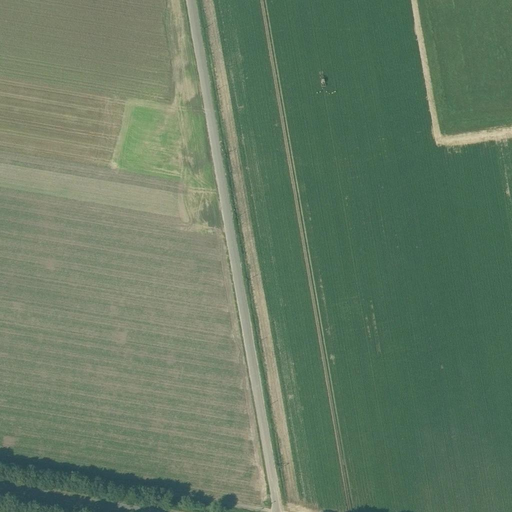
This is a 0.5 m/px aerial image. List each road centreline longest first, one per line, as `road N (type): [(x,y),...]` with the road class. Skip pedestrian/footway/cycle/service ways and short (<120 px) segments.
road 1 (unclassified): [(189,0),(277,511)]
road 2 (tertiary): [(0,488),(135,511)]
